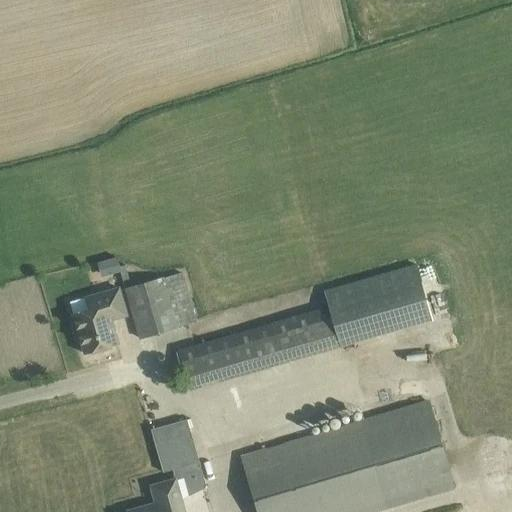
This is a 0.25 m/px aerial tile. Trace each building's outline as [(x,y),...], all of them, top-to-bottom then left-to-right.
[(115,257),(96,263),(100,277),(119,272),(120,272),(123,281),(129,278),(125,265),(119,267),(115,257)] [(182,272),(125,289),(139,338),(177,327),(195,321),(182,272)] [(90,296),(70,302),(73,313),(85,354),(89,353),(92,354),(100,352),(102,349),(118,344),(111,319),(126,315),(119,288),(90,296)] [(231,335),(178,350),(189,390),(242,375),(231,335)] [(361,421),(242,457),(258,511),(375,511),(387,509),(455,488),(454,485),(429,401),(361,421)] [(187,419),(150,429),(154,443),(161,469),(161,470),(162,473),(173,470),(199,463),(191,433),(187,419)] [(155,503),(126,511),(184,511),(181,499),(206,487),(199,463),(173,470),(175,478),(150,485),(155,503)]
